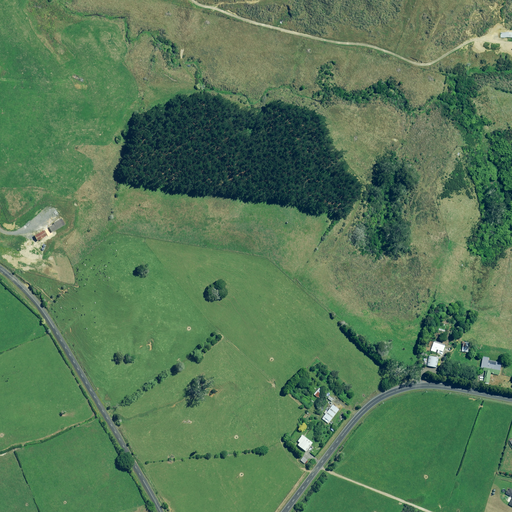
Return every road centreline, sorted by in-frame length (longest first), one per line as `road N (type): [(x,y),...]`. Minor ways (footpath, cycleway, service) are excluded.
road 1 (unclassified): [(0,268),(50,322),(160,511)]
road 2 (unclassified): [(283,511),(343,432),(385,394),(435,385),(511,399)]
